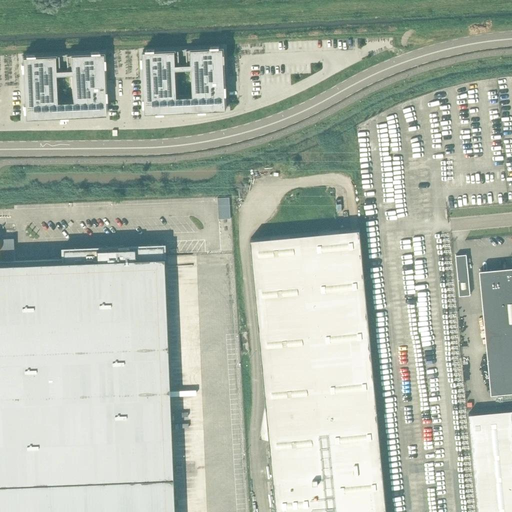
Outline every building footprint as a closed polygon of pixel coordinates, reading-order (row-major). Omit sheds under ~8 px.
[(223,47),(142,51),(145,113),(226,109),(223,47)] [(102,52),(21,56),(24,118),(105,114),(102,52)] [(219,197),(219,218),(230,218),(230,197),(219,197)] [(233,234),(250,511),(419,511),(405,279),(427,278),(424,225),(402,227),(402,223),(233,234)] [(62,259),(0,261),(0,511),(172,511),(161,244),(62,248),(62,259)] [(471,294),(467,254),(455,255),(459,296),(471,294)] [(479,269),(491,393),(511,391),(511,267),(509,268),(509,270),(482,273),(482,269),(479,269)] [(511,511),(511,408),(468,413),(477,511),(511,511)]
